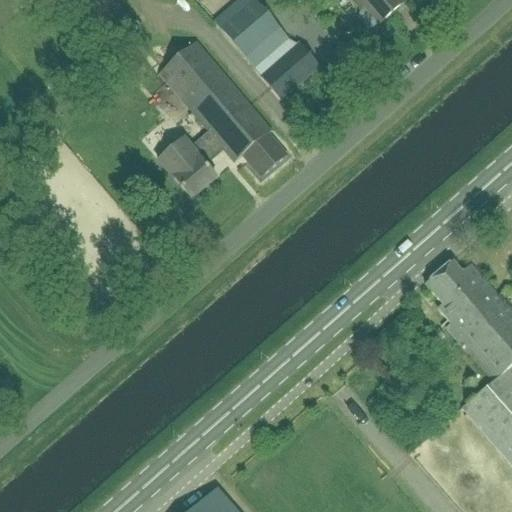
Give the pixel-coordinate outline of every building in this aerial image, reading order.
[(239,0),(213,23),(253,71),(287,42),(250,0),(239,0)] [(371,30),(378,24),(379,26),(403,5),(398,0),(355,0),(365,11),(358,16),(358,20),(367,30),(371,30)] [(190,150),(183,141),(158,163),(190,201),(216,180),(203,165),(221,149),(234,165),(243,157),(260,177),(284,156),(267,136),(271,133),(196,45),(158,77),(208,135),(190,150)] [(282,103),(317,73),(295,47),(260,77),(282,103)] [(240,208),(250,190),(240,185),(230,202),(240,208)] [(511,294),(507,289),(497,298),(470,267),(462,274),(454,265),(427,288),(444,308),(438,313),(450,327),(446,330),(493,385),(461,412),(511,469),(511,371),(510,369),(511,367),(511,294)] [(438,331),(428,339),(435,347),(445,339),(438,331)] [(230,511),(216,495),(196,511),(230,511)]
